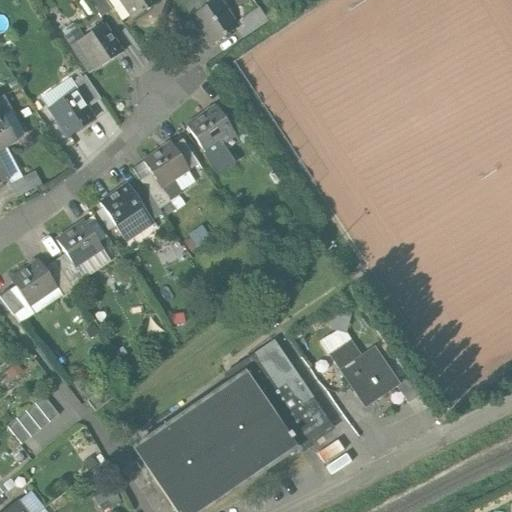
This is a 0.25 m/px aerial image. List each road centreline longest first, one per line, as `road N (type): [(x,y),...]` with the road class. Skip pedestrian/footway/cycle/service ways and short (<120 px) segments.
road 1 (unclassified): [(299,511),(511,407)]
road 2 (residential): [(0,238),(77,187),(144,126),(172,85)]
